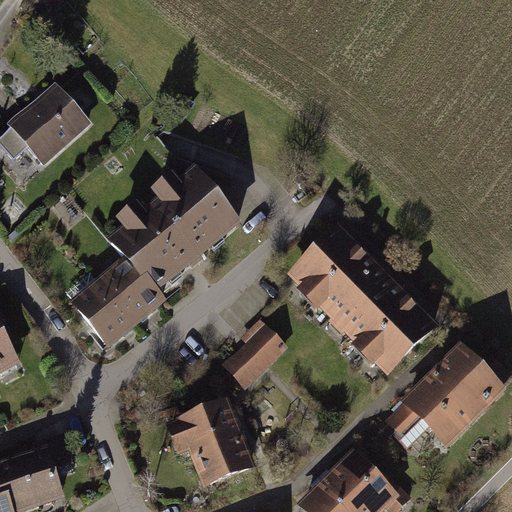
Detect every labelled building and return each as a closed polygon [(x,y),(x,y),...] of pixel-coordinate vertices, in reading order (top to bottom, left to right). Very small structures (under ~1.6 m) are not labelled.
[(68,11),(60,0),(57,0),(45,8),(54,21),(68,11)] [(61,84),(0,135),(0,143),(14,160),(30,147),(45,164),(93,123),(61,84)] [(109,237),(127,258),(157,294),(244,222),(195,165),(186,173),(177,163),(157,180),(165,190),(151,202),(143,192),(121,210),(129,220),(109,237)] [(343,222),(292,274),(391,370),(442,318),(343,222)] [(127,258),(99,280),(139,327),(166,305),(157,294),(127,258)] [(110,350),(139,327),(99,280),(71,303),(110,350)] [(0,368),(23,357),(0,310),(0,368)] [(268,323),(227,362),(249,385),(290,346),(268,323)] [(469,338),(441,364),(482,409),(511,383),(469,338)] [(446,442),(482,409),(441,364),(383,417),(409,445),(431,425),(446,442)] [(233,388),(167,411),(180,446),(192,442),(206,480),(219,476),(241,468),(260,461),(233,388)] [(52,444),(2,458),(4,467),(16,510),(67,496),(52,444)] [(359,448),(330,476),(365,511),(380,511),(388,505),(394,511),(396,511),(410,499),(359,448)] [(4,467),(0,468),(0,511),(16,511),(16,510),(4,467)] [(306,511),(365,511),(330,476),(300,505),(306,511)]
